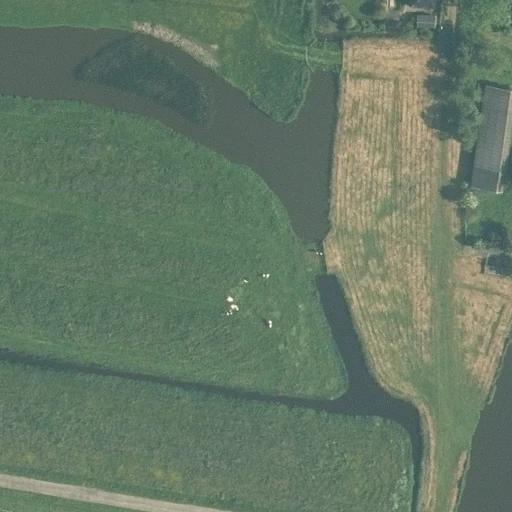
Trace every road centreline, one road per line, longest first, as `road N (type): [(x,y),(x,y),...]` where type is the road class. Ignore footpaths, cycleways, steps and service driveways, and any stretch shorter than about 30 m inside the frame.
road 1 (track): [(435,511),(444,111),(456,0)]
road 2 (track): [(200,511),(0,479)]
